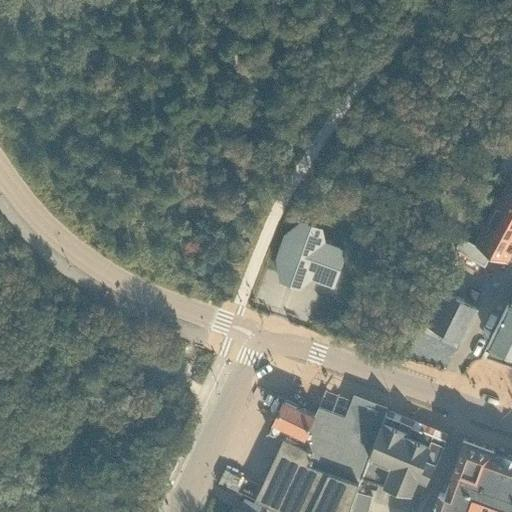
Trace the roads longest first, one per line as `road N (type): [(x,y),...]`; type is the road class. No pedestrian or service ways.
road 1 (unclassified): [(258,335),(99,271),(45,226),(0,169)]
road 2 (residential): [(511,422),(258,335)]
road 3 (residential): [(258,335),(179,511)]
